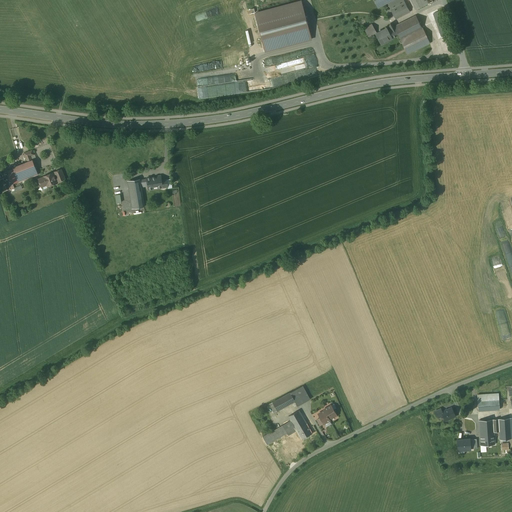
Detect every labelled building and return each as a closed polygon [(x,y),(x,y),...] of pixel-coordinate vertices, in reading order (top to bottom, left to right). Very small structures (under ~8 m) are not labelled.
[(392,0),(387,3),(390,9),(394,16),(396,19),(410,12),(403,0),(392,0)] [(409,0),(415,10),(429,3),(427,0),(409,0)] [(255,16),(264,52),(311,40),(302,4),(255,16)] [(389,18),(394,16),(390,9),(386,11),(389,18)] [(416,15),(394,27),(398,35),(407,54),(429,43),(416,15)] [(433,17),(442,51),(449,49),(440,15),(433,17)] [(394,27),(392,24),(390,24),(389,26),(391,29),(388,31),(391,37),(392,38),(398,35),(394,27)] [(386,28),(376,34),(380,43),(391,37),(388,31),(386,28)] [(298,58),(264,66),(270,88),(287,84),(286,80),(287,80),(285,75),(306,69),(304,60),(303,57),(305,57),(309,56),(307,49),(296,51),(298,58)] [(241,95),(252,91),(250,87),(239,91),(241,95)] [(28,162),(13,168),(18,182),(38,174),(32,160),(30,156),(34,154),(32,150),(24,154),(28,162)] [(55,172),(57,179),(63,176),(61,170),(55,172)] [(57,183),(53,173),(44,176),(44,177),(38,179),(41,187),(42,187),(43,190),(44,190),(49,188),(48,186),(47,185),(49,184),(50,186),(57,183)] [(152,177),(146,178),(147,179),(147,183),(148,190),(162,188),(161,180),(161,176),(152,178),(152,177)] [(128,181),(132,209),(143,207),(140,184),(147,183),(147,179),(139,180),(139,179),(128,181)] [(301,397),(304,402),(310,399),(303,386),(297,389),(301,397)] [(294,400),(301,397),(297,389),(269,404),(274,412),(295,401),(294,400)] [(499,394),(478,395),(479,411),(500,409),(499,394)] [(294,400),(295,401),(297,406),(304,402),(301,397),(294,400)] [(318,414),(324,424),(330,420),(329,419),(337,415),(331,405),(323,410),(324,411),(318,414)] [(451,408),(441,412),(445,421),(455,416),(451,408)] [(302,439),(312,433),(299,410),(288,416),(291,421),(283,425),(287,433),(289,436),(297,431),(298,433),(301,438),(302,439)] [(511,417),(479,420),(480,438),(481,444),(481,445),(494,444),(494,437),(499,437),(500,439),(511,438),(511,417)] [(287,433),(283,425),(263,437),(267,444),(287,433)] [(481,444),(480,438),(462,440),(462,439),(457,440),(458,450),(458,449),(463,449),(470,449),(470,444),(481,444)]
